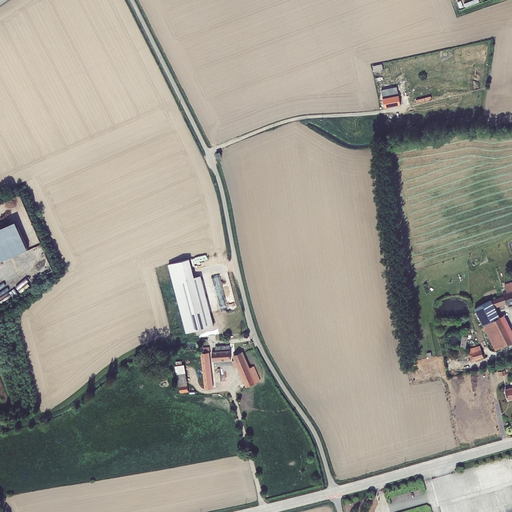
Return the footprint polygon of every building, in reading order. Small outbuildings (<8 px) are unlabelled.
[(397,87),(382,89),(385,107),(400,105),(397,87)] [(16,222),(0,228),(0,258),(1,261),(28,249),(16,222)] [(190,258),(168,264),(186,333),(214,326),(201,275),(194,277),(190,258)] [(23,292),(25,290),(23,288),(30,279),(27,276),(17,286),(23,292)] [(504,296),(507,304),(507,305),(511,303),(511,281),(504,284),(507,292),(503,293),(504,296)] [(507,304),(504,296),(492,300),(475,308),(483,326),(500,317),(495,307),(507,304)] [(500,317),(511,340),(511,330),(504,315),(500,317)] [(511,340),(500,317),(483,326),(484,327),(482,328),(483,331),(485,330),(496,350),(511,341),(511,340)] [(213,361),(231,359),(229,345),(215,346),(215,351),(212,351),(213,361)] [(480,346),(467,350),(471,361),(484,357),(480,346)] [(200,353),(204,388),(213,388),(209,351),(210,351),(209,347),(203,347),(203,352),(200,353)] [(242,352),(233,356),(234,360),(231,361),(235,368),(237,367),(246,387),(260,381),(253,366),(249,368),(242,352)] [(184,364),(175,366),(178,386),(179,386),(180,393),(188,392),(187,385),(188,385),(184,364)]
